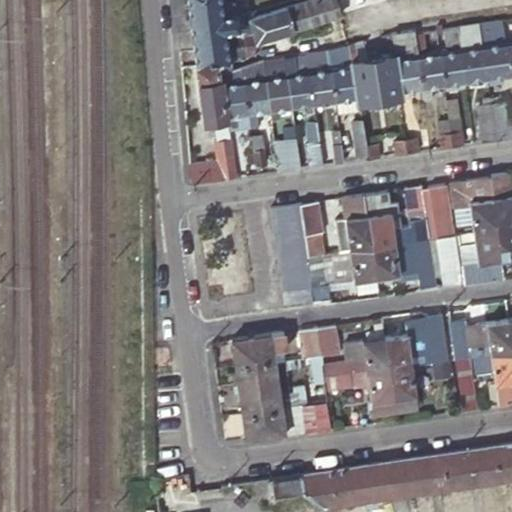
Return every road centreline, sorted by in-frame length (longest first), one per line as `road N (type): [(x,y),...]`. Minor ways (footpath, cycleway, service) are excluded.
road 1 (residential): [(187,329),(204,441),(220,460),(511,419)]
road 2 (residential): [(171,203),(511,152)]
road 3 (residential): [(187,329),(511,283)]
road 4 (residential): [(150,0),(171,203)]
road 5 (residential): [(171,203),(187,329)]
